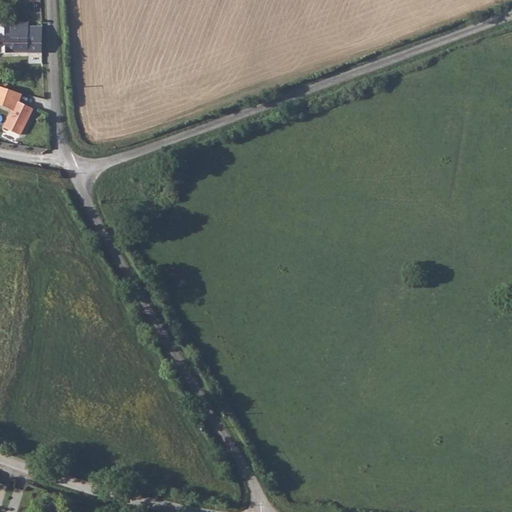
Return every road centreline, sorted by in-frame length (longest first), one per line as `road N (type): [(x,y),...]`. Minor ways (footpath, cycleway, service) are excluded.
road 1 (unclassified): [(511,14),(73,174)]
road 2 (unclassified): [(73,174),(261,511)]
road 3 (unclassified): [(188,511),(0,458)]
road 4 (unclassified): [(50,0),(52,102),(73,174)]
